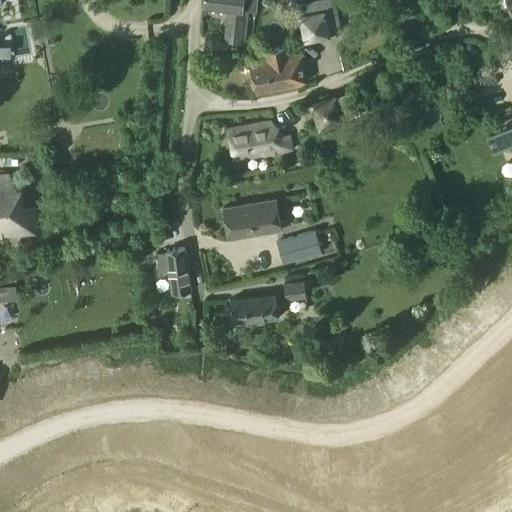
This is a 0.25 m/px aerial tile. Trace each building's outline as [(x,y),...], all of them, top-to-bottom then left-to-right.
[(203,0),(203,5),(233,8),(231,14),(227,14),(225,32),(225,39),(225,41),(242,42),(244,10),(244,2),(254,3),(254,0),(203,0)] [(313,0),(299,3),(301,14),(298,14),(303,42),(331,36),(331,34),(342,31),(335,0),(313,0)] [(251,63),(256,92),(307,82),(302,53),(290,55),(289,47),(265,52),(266,60),(251,63)] [(336,94),(311,104),(320,130),(346,120),(346,118),(371,109),(368,100),(365,101),(367,105),(359,107),(353,90),(337,96),(336,94)] [(229,128),(234,160),(293,149),(291,135),(274,137),(272,121),(229,128)] [(511,127),(501,132),(506,149),(511,146),(511,127)] [(46,153),(29,155),(29,171),(47,170),(46,153)] [(0,175),(0,235),(38,232),(36,207),(25,208),(24,188),(14,188),(13,175),(0,175)] [(224,207),(229,239),(282,230),(276,198),(224,207)] [(278,241),(285,263),(293,260),(296,269),(323,261),(321,252),(322,252),(315,229),(278,241)] [(185,250),(167,252),(157,253),(160,273),(170,272),(172,294),(183,292),(184,299),(192,297),(191,291),(192,291),(191,280),(189,280),(185,250)] [(304,280),(285,283),(286,300),(307,298),(304,280)] [(0,286),(0,299),(18,296),(16,284),(0,286)] [(234,323),(280,317),(276,293),(231,299),(234,323)]
